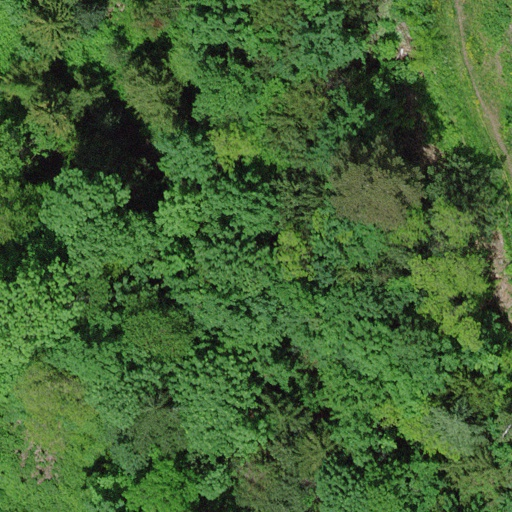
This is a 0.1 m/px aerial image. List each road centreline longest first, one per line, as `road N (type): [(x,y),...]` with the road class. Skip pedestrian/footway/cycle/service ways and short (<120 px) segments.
road 1 (motorway): [(484,511),(352,0)]
road 2 (motorway): [(0,50),(139,511)]
